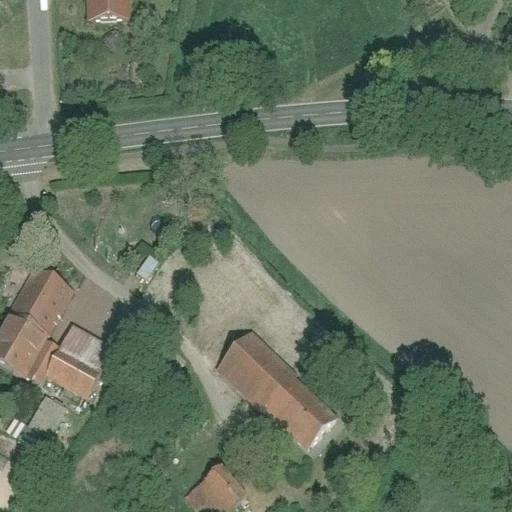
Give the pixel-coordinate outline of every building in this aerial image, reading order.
[(14,0),(0,0),(0,31),(24,15),(14,0)] [(86,0),(87,31),(141,29),(139,0),(86,0)] [(511,0),(510,0),(496,40),(511,45),(511,0)] [(63,355),(50,348),(76,301),(37,280),(0,346),(0,371),(41,394),(63,355)] [(51,388),(90,408),(117,358),(78,337),(51,388)] [(256,339),(221,380),(311,456),(346,415),(256,339)] [(25,426),(53,443),(68,418),(41,401),(25,426)] [(219,473),(189,500),(199,511),(234,511),(245,502),(219,473)]
